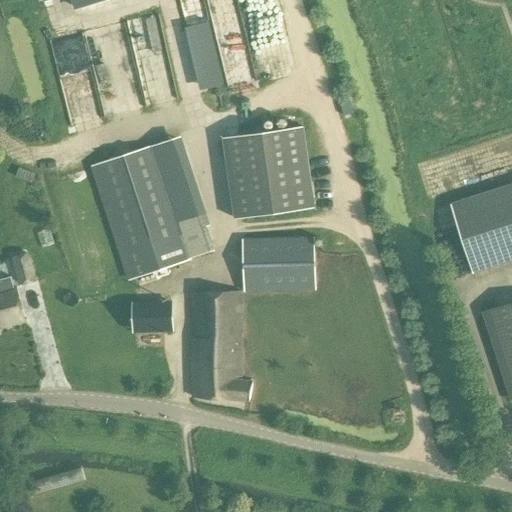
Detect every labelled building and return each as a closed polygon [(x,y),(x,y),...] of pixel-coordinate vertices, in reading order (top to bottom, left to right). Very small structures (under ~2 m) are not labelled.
[(73,0),(76,8),(100,0),(73,0)] [(223,138),(235,218),(314,207),(303,127),(223,138)] [(182,136),(177,137),(93,165),(129,280),(191,259),(190,258),(215,250),(207,226),(211,225),(182,136)] [(473,273),(511,260),(511,183),(450,204),(473,273)] [(316,289),(314,236),(241,238),(244,291),(316,289)] [(29,256),(13,259),(20,283),(34,280),(29,256)] [(13,284),(11,277),(0,279),(0,327),(25,320),(14,284),(13,284)] [(193,396),(249,401),(250,379),(242,378),(240,291),(192,292),(193,396)] [(133,301),(134,333),(174,331),(172,300),(133,301)] [(511,301),(486,310),(511,391),(511,301)]
